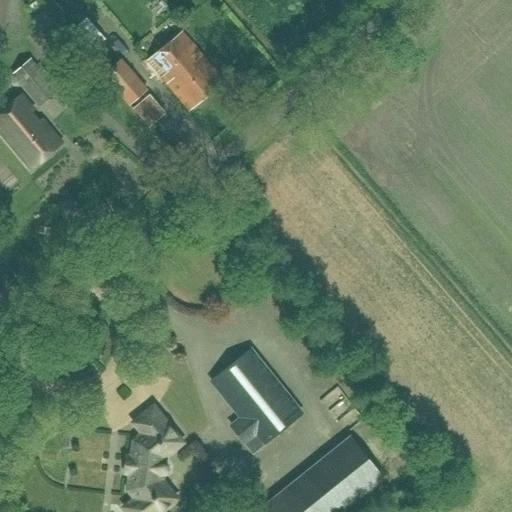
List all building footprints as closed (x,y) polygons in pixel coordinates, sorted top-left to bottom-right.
[(188,112),(223,83),(181,32),(146,61),(188,112)] [(57,90),(30,58),(11,73),(38,106),(57,90)] [(120,60),(113,66),(103,74),(129,105),(146,90),(120,60)] [(0,133),(29,170),(60,144),(41,121),(37,124),(29,114),(33,110),(20,95),(0,111),(0,133)] [(300,415),(249,352),(211,383),(240,419),(230,427),(251,454),(300,415)] [(162,458),(180,444),(155,413),(156,413),(155,412),(135,428),(136,429),(137,428),(142,435),(133,442),(131,458),(127,458),(125,474),(129,475),(127,491),(135,500),(129,505),(128,511),(157,511),(174,499),(159,481),(160,476),(164,474),(166,470),(165,466),(161,464),(162,458)] [(338,511),(380,479),(350,442),(263,511),(338,511)]
